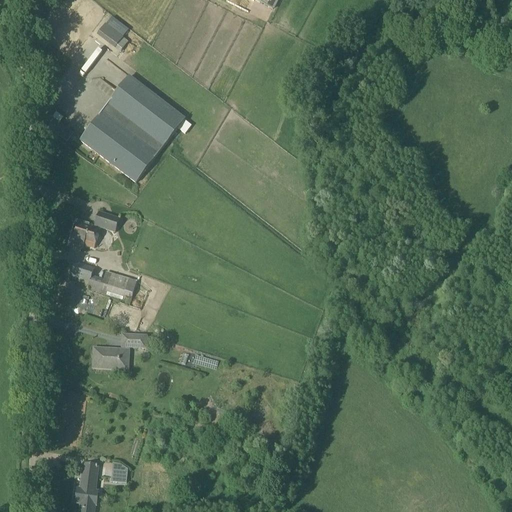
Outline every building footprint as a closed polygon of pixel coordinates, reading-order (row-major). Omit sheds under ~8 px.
[(253,0),(255,0),(274,10),(279,0),(253,0)] [(128,42),(123,38),(124,38),(106,25),(97,36),(115,50),(115,49),(120,53),(128,42)] [(129,77),(108,104),(80,142),(136,185),(185,120),(129,77)] [(73,135),(59,124),(52,119),(50,117),(43,126),(66,144),(73,135)] [(179,133),(189,140),(197,130),(187,123),(179,133)] [(94,226),(101,228),(115,233),(119,219),(99,213),(94,226)] [(94,249),(101,228),(94,226),(77,220),(69,244),(83,248),(84,246),(94,249)] [(78,280),(89,283),(88,286),(88,288),(131,301),(137,282),(106,273),(104,280),(92,276),(94,269),(75,263),(70,277),(78,280)] [(72,291),(74,283),(67,281),(65,289),(72,291)] [(139,296),(136,310),(144,312),(148,297),(139,296)] [(93,350),(92,370),(112,371),(112,372),(127,373),(128,352),(128,349),(146,350),(146,338),(122,336),(121,351),(93,350)] [(93,511),(94,506),(96,506),(98,492),(95,492),(98,467),(83,465),(80,490),(77,489),(75,504),(80,505),(79,511),(93,511)] [(121,485),(126,485),(127,474),(122,474),(112,473),(111,478),(121,479),(121,485)]
